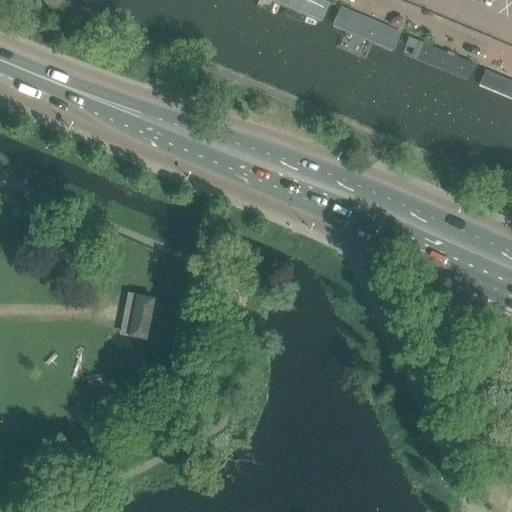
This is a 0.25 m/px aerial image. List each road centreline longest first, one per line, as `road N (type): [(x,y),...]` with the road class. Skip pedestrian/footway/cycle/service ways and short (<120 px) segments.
road 1 (secondary): [(105,107),(141,133),(511,297)]
road 2 (secondary): [(511,252),(390,196),(247,145),(105,107)]
